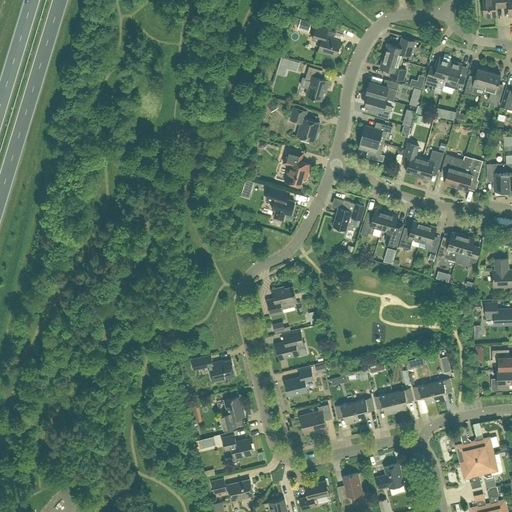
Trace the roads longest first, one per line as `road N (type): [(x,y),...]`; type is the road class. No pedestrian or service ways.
road 1 (residential): [(416,443),(301,462),(274,443),(239,289),(254,269),(292,246),(334,163)]
road 2 (residential): [(334,163),(345,91),(369,33),(406,14),(446,16)]
road 3 (trunk): [(0,200),(60,0)]
road 4 (residential): [(511,210),(425,203),(334,163)]
